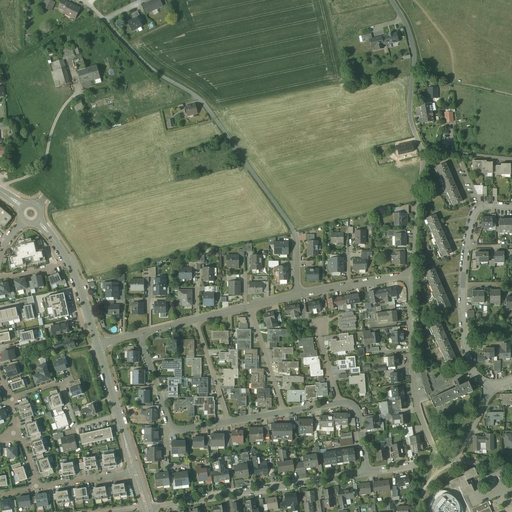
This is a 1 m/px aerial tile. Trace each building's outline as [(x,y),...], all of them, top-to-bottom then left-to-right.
[(47,0),(45,0),(43,7),(51,11),(54,3),(47,0)] [(151,0),(152,1),(143,6),(147,14),(153,11),(154,15),(158,13),(157,9),(163,6),(159,0),(151,0)] [(69,4),(62,1),(59,7),(66,11),(69,4)] [(80,9),(69,4),(66,11),(64,13),(65,14),(65,13),(71,16),(72,17),(75,19),(80,9)] [(137,11),(132,14),(135,20),(138,18),(140,17),(137,11)] [(135,20),(128,23),(133,31),(142,27),(138,18),(135,20)] [(385,36),(372,39),(371,34),(361,36),(362,42),(370,40),(372,48),(375,47),(376,50),(383,48),(383,46),(387,45),(385,36)] [(398,42),(397,37),(396,34),(392,35),(392,34),(388,35),(389,35),(385,36),(387,45),(392,43),(398,42)] [(82,58),(75,60),(76,64),(78,72),(85,69),(83,62),(82,58)] [(63,60),(49,64),(51,72),(58,70),(65,68),(63,60)] [(85,69),(78,72),(81,84),(100,79),(96,66),(85,69)] [(65,68),(58,70),(63,86),(70,84),(65,68)] [(58,70),(51,72),(56,88),(63,86),(58,70)] [(437,88),(428,88),(428,98),(437,98),(437,88)] [(430,104),(418,106),(420,116),(420,119),(419,119),(420,124),(421,123),(421,124),(434,122),(430,104)] [(195,105),(185,108),(188,117),(198,114),(195,105)] [(445,122),(453,122),(452,112),(444,113),(445,122)] [(411,144),(400,146),(401,155),(413,152),(411,144)] [(482,161),(472,161),(472,173),(483,173),(482,163),(482,161)] [(493,166),(492,162),(486,163),(482,163),(483,173),(483,174),(493,174),(493,173),(493,166)] [(462,202),(446,163),(436,168),(453,206),(462,202)] [(510,164),(501,164),(501,166),(501,174),(511,174),(511,171),(510,164)] [(483,187),(483,186),(473,186),(477,195),(483,195),(483,187)] [(401,214),(392,214),(392,215),(395,215),(396,226),(394,226),(407,226),(407,215),(409,214),(408,205),(401,207),(401,214)] [(11,216),(0,207),(0,226),(1,227),(2,226),(4,228),(11,219),(12,217),(11,216)] [(452,253),(436,215),(426,219),(442,257),(452,253)] [(491,215),(492,218),(481,218),(481,228),(492,228),(492,224),(496,224),(495,215),(491,215)] [(511,221),(511,220),(499,220),(499,233),(511,232),(511,221)] [(365,231),(355,231),(355,235),(356,235),(356,239),(355,239),(356,244),(365,244),(365,231)] [(341,233),(331,234),(331,238),(332,238),(332,242),(337,242),(337,245),(343,245),(343,237),(341,237),(341,233)] [(404,234),(395,234),(395,237),(396,246),(406,246),(406,238),(404,238),(404,234)] [(16,256),(9,258),(10,266),(15,265),(16,268),(26,266),(25,260),(31,259),(32,265),(42,263),(42,259),(45,258),(43,250),(38,251),(35,241),(18,245),(20,250),(15,251),(16,256)] [(276,243),(275,243),(275,245),(275,254),(287,254),(287,242),(283,242),(283,243),(276,243)] [(314,242),(308,242),(307,242),(307,256),(317,256),(317,242),(314,242)] [(404,252),(395,252),(395,253),(389,253),(389,259),(395,258),(395,265),(404,265),(404,252)] [(488,253),(476,253),(476,261),(476,263),(488,263),(488,253)] [(504,262),(504,253),(494,253),(494,260),(495,262),(504,262)] [(204,255),(196,257),(196,262),(196,265),(204,264),(204,255)] [(238,256),(227,256),(227,266),(238,266),(238,260),(238,259),(239,259),(239,258),(239,256),(238,256)] [(261,256),(251,256),(251,270),(261,270),(261,256)] [(365,260),(353,260),(353,270),(366,270),(365,260)] [(278,267),(275,267),(275,272),(279,272),(279,280),(288,280),(287,267),(278,267)] [(190,268),(180,268),(180,279),(191,278),(191,271),(191,269),(191,268),(190,268)] [(214,268),(204,268),(204,282),(214,282),(214,268)] [(451,307),(434,269),(425,273),(441,311),(451,307)] [(318,270),(306,270),(307,281),(319,281),(318,270)] [(58,273),(48,278),(52,286),(56,284),(57,285),(62,283),(62,281),(60,277),(58,273)] [(32,278),(32,281),(34,288),(39,287),(39,288),(44,287),(43,282),(42,282),(41,276),(32,278)] [(240,282),(236,282),(236,277),(226,278),(226,282),(230,282),(230,287),(229,287),(229,294),(240,294),(240,282)] [(25,279),(15,281),(17,291),(26,289),(27,289),(26,284),(25,279)] [(143,279),(135,279),(135,280),(132,280),(131,285),(133,285),(133,290),(144,290),(144,282),(144,279),(143,279)] [(166,279),(153,279),(154,295),(166,295),(166,279)] [(2,285),(0,285),(0,295),(10,294),(9,288),(8,283),(5,284),(5,283),(1,284),(2,285)] [(118,283),(104,283),(104,289),(106,289),(106,296),(112,296),(112,298),(118,298),(118,283)] [(262,283),(251,283),(251,294),(262,294),(262,283)] [(395,288),(386,289),(388,298),(391,297),(396,296),(395,288)] [(377,291),(378,299),(379,299),(384,298),(388,298),(386,289),(377,291)] [(192,306),(191,290),(179,291),(178,291),(178,299),(182,299),(182,306),(192,306)] [(377,291),(369,292),(370,302),(371,304),(376,303),(376,300),(379,299),(378,299),(377,291)] [(484,291),(472,291),(472,299),(474,299),(474,303),(484,302),(484,305),(487,305),(487,296),(484,296),(484,291)] [(496,291),(490,291),(490,303),(495,303),(495,304),(500,304),(500,291),(496,291)] [(205,293),(204,293),(204,302),(205,302),(206,306),(214,306),(214,293),(213,293),(205,293)] [(69,316),(64,294),(45,298),(50,320),(69,316)] [(354,295),(345,297),(346,305),(355,303),(355,304),(355,303),(355,301),(359,300),(358,294),(357,295),(354,295)] [(345,297),(336,298),(337,306),(338,306),(343,306),(346,305),(345,297)] [(336,298),(327,300),(328,301),(329,307),(329,309),(338,307),(338,306),(337,306),(336,298)] [(319,302),(308,304),(309,312),(313,312),(314,315),(317,314),(317,311),(320,310),(322,309),(321,304),(319,304),(319,302)] [(135,303),(133,303),(133,315),(143,314),(143,307),(144,307),(144,303),(143,303),(135,303)] [(166,303),(155,303),(155,313),(166,313),(166,303)] [(355,303),(346,305),(348,312),(356,311),(355,304),(355,303)] [(34,319),(31,305),(24,307),(26,316),(29,316),(30,319),(34,319)] [(298,305),(289,307),(290,313),(291,315),(297,314),(300,313),(298,305)] [(119,306),(109,306),(109,315),(113,315),(119,315),(119,306)] [(17,307),(11,309),(14,321),(20,319),(17,307)] [(11,309),(5,310),(8,322),(14,321),(11,309)] [(5,310),(0,311),(0,312),(2,323),(8,322),(5,310)] [(390,312),(387,312),(387,314),(388,319),(388,323),(397,322),(395,311),(390,312)] [(383,312),(379,313),(379,315),(378,315),(378,317),(379,320),(388,319),(387,314),(383,314),(383,312)] [(273,313),(264,315),(266,323),(268,323),(275,321),(273,313)] [(346,318),(343,318),(338,318),(339,323),(341,323),(342,326),(341,327),(341,329),(343,331),(355,329),(354,321),(356,321),(355,316),(354,317),(346,318)] [(67,323),(61,325),(62,334),(69,332),(68,327),(67,324),(67,323)] [(457,362),(441,324),(431,328),(447,366),(457,362)] [(54,326),(52,327),(54,336),(62,334),(61,325),(54,326)] [(18,338),(21,337),(20,334),(25,333),(24,330),(16,331),(18,338)] [(240,330),(239,330),(239,335),(237,335),(237,340),(251,340),(251,330),(248,330),(240,330)] [(287,330),(268,330),(268,342),(270,342),(270,348),(273,348),(277,348),(277,336),(288,336),(287,330)] [(25,333),(20,334),(21,337),(22,343),(35,340),(33,331),(25,333)] [(379,332),(370,333),(370,331),(363,332),(364,345),(369,344),(371,343),(371,344),(380,343),(379,332)] [(0,334),(0,342),(10,341),(9,332),(8,333),(0,334)] [(229,332),(212,332),(212,340),(221,340),(221,344),(229,344),(229,337),(229,332)] [(400,332),(392,332),(392,335),(391,335),(391,340),(392,340),(392,343),(403,342),(402,339),(403,339),(403,335),(402,335),(402,332),(400,332)] [(348,336),(347,337),(347,340),(340,341),(338,341),(338,342),(336,342),(336,340),(331,341),(331,346),(332,353),(338,352),(338,351),(345,350),(345,351),(353,350),(353,345),(352,336),(348,336)] [(311,338),(298,339),(299,345),(304,345),(304,351),(304,354),(300,354),(301,359),(303,358),(317,357),(316,351),(314,352),(313,345),(312,345),(311,338)] [(73,339),(64,342),(65,347),(67,350),(76,348),(73,339)] [(171,339),(154,339),(154,343),(156,343),(156,347),(155,347),(156,355),(159,355),(165,355),(164,345),(171,345),(171,339)] [(194,340),(182,340),(181,345),(186,345),(186,355),(194,355),(194,340)] [(251,340),(237,340),(237,350),(238,350),(246,350),(251,350),(251,340)] [(504,344),(502,344),(502,347),(503,348),(504,348),(504,349),(500,349),(500,358),(506,358),(506,360),(509,360),(509,358),(510,358),(510,345),(510,344),(504,344)] [(134,348),(126,348),(126,352),(128,352),(128,358),(129,358),(129,351),(134,351),(134,348)] [(277,348),(273,348),(273,359),(275,359),(275,362),(278,362),(282,362),(282,355),(293,355),(293,348),(277,348)] [(493,349),(487,349),(484,349),(484,358),(484,361),(489,361),(489,357),(493,357),(493,358),(494,358),(494,349),(493,349)] [(8,351),(2,352),(3,361),(15,359),(14,352),(14,350),(8,351)] [(237,350),(229,350),(229,354),(227,353),(226,353),(219,353),(219,358),(224,358),(224,361),(232,361),(232,369),(238,369),(238,350),(237,350)] [(251,350),(246,350),(246,355),(245,355),(245,360),(259,360),(259,356),(257,356),(257,350),(251,350)] [(134,351),(129,351),(129,358),(128,358),(128,363),(139,363),(139,351),(134,351)] [(346,360),(337,360),(337,365),(339,365),(339,369),(351,369),(351,373),(360,372),(360,367),(356,367),(355,356),(346,357),(346,360)] [(317,357),(303,358),(304,364),(310,363),(311,377),(317,376),(323,376),(322,371),(320,371),(319,361),(317,361),(317,357)] [(398,357),(389,357),(390,367),(398,366),(400,366),(399,362),(398,362),(398,357)] [(182,359),(174,359),(174,362),(169,362),(164,362),(163,368),(172,368),(172,369),(176,369),(176,378),(178,378),(182,378),(182,359)] [(186,359),(186,364),(193,364),(193,375),(201,375),(201,359),(194,359),(186,359)] [(63,361),(54,364),(57,372),(66,369),(65,365),(64,360),(63,361)] [(259,360),(245,360),(245,364),(246,364),(246,369),(252,369),(257,369),(257,363),(259,363),(259,360)] [(282,362),(278,362),(278,373),(287,373),(287,369),(298,369),(298,362),(282,362)] [(46,364),(38,367),(40,374),(33,376),(36,384),(51,379),(46,364)] [(9,367),(5,369),(9,378),(18,375),(15,367),(15,365),(9,367)] [(144,367),(134,367),(134,372),(134,379),(135,379),(135,384),(144,384),(144,372),(144,367)] [(232,369),(219,369),(219,373),(224,373),(224,386),(234,386),(234,374),(238,374),(238,369),(232,369)] [(257,369),(252,369),(252,374),(251,374),(251,379),(265,379),(265,376),(264,376),(264,369),(257,369)] [(429,381),(426,376),(427,375),(424,369),(419,372),(421,377),(420,377),(423,383),(422,383),(425,389),(424,389),(427,395),(432,393),(429,387),(430,387),(428,381),(429,381)] [(394,374),(390,374),(390,377),(391,383),(403,382),(402,373),(394,374)] [(364,374),(359,375),(360,376),(349,377),(349,385),(358,384),(359,394),(366,393),(364,374)] [(298,377),(283,376),(283,387),(291,387),(291,383),(304,383),(304,377),(298,377)] [(176,378),(168,378),(168,398),(178,398),(178,378),(176,378)] [(193,378),(192,378),(192,383),(199,383),(199,394),(200,394),(200,398),(207,397),(207,394),(208,394),(207,378),(201,378),(193,378)] [(265,379),(251,379),(251,384),(252,384),(252,389),(258,389),(264,389),(264,382),(265,382),(265,379)] [(13,383),(11,384),(13,391),(25,387),(23,380),(13,383)] [(452,391),(435,399),(435,398),(430,400),(435,409),(472,392),(468,382),(464,384),(464,385),(459,388),(452,391)] [(75,384),(73,385),(74,387),(73,388),(73,387),(69,389),(70,392),(71,392),(73,397),(83,394),(80,385),(79,383),(75,384)] [(327,384),(320,384),(320,383),(319,383),(315,383),(316,386),(316,394),(323,394),(323,396),(328,396),(327,384)] [(316,386),(311,386),(311,388),(305,389),(305,391),(306,400),(310,399),(310,398),(317,398),(316,394),(316,386)] [(403,386),(393,387),(394,397),(404,396),(403,386)] [(150,387),(140,387),(140,390),(140,398),(140,402),(145,402),(145,403),(149,403),(149,402),(150,396),(150,392),(150,387)] [(241,389),(231,389),(231,393),(230,393),(230,394),(232,394),(232,398),(237,398),(237,407),(237,406),(241,406),(241,407),(246,407),(246,398),(244,398),(244,394),(241,394),(241,389)] [(264,389),(258,389),(258,394),(257,394),(257,399),(258,399),(271,399),(271,395),(270,395),(270,389),(264,389)] [(305,391),(287,391),(287,395),(290,395),(290,402),(300,402),(300,395),(302,395),(302,401),(306,401),(306,400),(305,391)] [(50,404),(62,400),(61,397),(59,398),(58,395),(59,395),(58,394),(52,396),(48,398),(50,404)] [(511,394),(503,395),(503,400),(503,405),(511,405),(511,394)] [(200,398),(194,398),(194,405),(199,405),(199,403),(204,403),(204,405),(205,405),(205,404),(207,404),(207,415),(208,415),(214,415),(214,404),(213,404),(213,401),(213,398),(207,397),(200,398)] [(184,402),(184,401),(178,401),(178,404),(175,404),(175,413),(181,413),(181,412),(183,412),(183,410),(187,410),(187,407),(188,407),(188,417),(194,417),(194,405),(194,398),(186,398),(187,402),(184,402)] [(271,399),(258,399),(258,402),(258,407),(271,407),(271,399)] [(62,400),(50,404),(52,410),(53,410),(62,407),(60,403),(63,403),(62,400)] [(405,400),(396,401),(397,410),(406,409),(405,400)] [(97,403),(89,406),(89,409),(81,411),(83,418),(92,415),(100,412),(97,403)] [(20,407),(18,407),(20,414),(32,410),(30,404),(29,404),(20,407)] [(145,406),(141,406),(141,410),(147,410),(147,421),(157,421),(157,410),(153,410),(153,406),(145,406)] [(32,410),(20,414),(22,420),(25,419),(31,417),(34,416),(32,410)] [(503,413),(487,413),(487,426),(492,426),(492,421),(495,419),(503,419),(503,413)] [(65,414),(53,417),(58,430),(69,426),(65,414)] [(406,415),(397,416),(393,416),(393,418),(393,421),(393,425),(407,424),(406,415)] [(24,425),(26,431),(39,428),(37,421),(32,423),(26,425),(24,425)] [(291,425),(272,425),(272,430),(273,430),(273,435),(273,439),(285,439),(285,440),(292,440),(292,435),(292,429),(291,429),(291,425)] [(412,427),(404,428),(405,438),(410,437),(413,437),(412,427)] [(41,434),(39,428),(26,431),(28,438),(31,437),(36,435),(41,434)] [(111,428),(80,435),(82,445),(113,438),(111,428)] [(263,428),(251,429),(252,442),(264,441),(263,437),(263,428)] [(243,442),(243,431),(232,432),(232,434),(232,442),(233,442),(243,442)] [(486,438),(474,438),(474,448),(479,448),(478,443),(486,443),(487,450),(493,450),(493,434),(486,434),(486,438)] [(74,436),(69,437),(61,439),(64,452),(76,449),(77,449),(74,436)] [(413,437),(410,437),(411,445),(414,445),(419,444),(418,436),(413,437)] [(204,438),(193,438),(193,447),(200,447),(200,445),(204,445),(204,442),(204,438)] [(341,439),(339,440),(340,447),(353,445),(352,438),(341,439)] [(30,443),(32,449),(45,445),(43,439),(41,440),(32,443),(30,443)] [(401,444),(393,446),(395,459),(403,458),(402,453),(403,453),(401,444)] [(419,444),(414,445),(415,453),(424,452),(423,444),(419,444)] [(47,452),(45,445),(32,449),(34,456),(36,455),(42,453),(47,452)] [(17,458),(17,448),(8,448),(8,458),(17,458)] [(354,448),(323,453),(325,466),(343,463),(343,462),(349,461),(349,462),(355,461),(354,448)] [(285,449),(279,450),(280,458),(281,463),(287,462),(285,449)] [(385,450),(376,452),(377,458),(378,458),(378,461),(386,460),(386,454),(385,450)] [(115,453),(108,454),(110,467),(117,466),(117,464),(116,458),(115,453)] [(104,468),(110,467),(108,454),(102,455),(103,460),(104,466),(104,468)] [(316,455),(303,457),(304,463),(305,468),(310,468),(310,467),(317,466),(318,466),(316,455)] [(96,456),(90,457),(92,470),(98,469),(98,467),(97,461),(96,456)] [(259,456),(253,457),(256,476),(268,474),(267,470),(267,465),(261,466),(259,456)] [(36,461),(38,467),(51,464),(49,457),(44,459),(38,461),(36,461)] [(85,471),(92,470),(90,457),(83,458),(84,463),(85,469),(85,471)] [(218,461),(213,462),(214,466),(215,466),(216,469),(214,469),(215,472),(214,472),(215,483),(220,482),(220,481),(229,480),(228,470),(225,471),(225,468),(223,468),(222,461),(225,461),(224,457),(218,458),(218,461)] [(287,462),(281,463),(280,458),(276,459),(277,466),(281,465),(282,471),(294,470),(293,461),(287,462)] [(74,462),(67,463),(69,476),(76,474),(75,472),(74,466),(74,462)] [(63,476),(69,476),(67,463),(61,464),(62,468),(62,474),(63,476)] [(53,470),(51,464),(38,467),(40,474),(42,473),(48,471),(53,470)] [(247,466),(239,467),(239,466),(235,467),(237,478),(249,476),(247,466)] [(21,467),(14,470),(16,475),(17,475),(20,482),(27,479),(23,467),(21,467)] [(200,468),(196,469),(198,480),(207,478),(207,474),(206,469),(201,470),(200,468)] [(274,469),(267,470),(268,474),(269,478),(275,477),(274,469)] [(474,469),(463,473),(464,476),(466,481),(477,476),(474,469)] [(168,473),(161,474),(163,486),(167,486),(167,485),(170,485),(170,484),(168,476),(168,473)] [(181,473),(174,474),(175,480),(176,486),(179,486),(182,486),(181,473)] [(187,473),(181,473),(182,486),(186,485),(189,484),(187,473)] [(161,474),(155,475),(157,487),(160,486),(160,487),(163,486),(161,474)] [(408,475),(397,477),(399,485),(404,484),(404,485),(410,484),(408,475)] [(458,478),(449,482),(452,489),(458,487),(460,486),(464,495),(465,496),(474,492),(470,485),(468,486),(466,481),(464,476),(458,479),(458,478)] [(388,481),(383,482),(383,481),(378,482),(380,491),(385,490),(390,489),(388,481)] [(125,483),(119,484),(121,497),(127,496),(126,492),(125,486),(125,483)] [(119,484),(112,485),(114,498),(121,497),(119,484)] [(369,484),(359,485),(360,495),(361,495),(361,493),(366,493),(366,494),(371,494),(369,484)] [(106,486),(100,487),(102,500),(108,499),(108,495),(107,488),(106,486)] [(465,496),(464,495),(460,486),(458,487),(468,511),(472,511),(471,509),(465,496)] [(87,487),(81,488),(83,501),(89,500),(88,495),(87,489),(87,487)] [(100,487),(93,488),(95,496),(95,501),(102,500),(100,487)] [(81,488),(74,489),(76,502),(83,501),(81,488)] [(331,489),(323,490),(326,506),(333,505),(333,506),(334,506),(331,489)] [(68,490),(62,491),(64,504),(70,503),(70,498),(69,492),(68,490)] [(339,492),(338,492),(338,495),(340,509),(346,508),(345,499),(349,498),(349,499),(355,498),(354,494),(355,494),(354,493),(353,493),(352,490),(339,492)] [(62,491),(55,492),(56,494),(57,500),(58,505),(64,504),(62,491)] [(313,491),(306,492),(307,503),(312,503),(315,502),(313,491)] [(296,495),(289,496),(289,495),(285,495),(286,503),(286,506),(291,505),(292,511),(297,511),(297,507),(297,504),(296,495)] [(29,496),(18,498),(20,508),(31,506),(31,504),(29,496)] [(276,498),(266,500),(268,509),(273,508),(273,509),(278,508),(276,498)] [(11,499),(1,501),(2,511),(12,509),(12,508),(11,501),(11,499)] [(255,500),(246,501),(248,511),(256,509),(255,500)] [(240,502),(232,504),(233,511),(236,511),(241,511),(240,502)] [(491,511),(487,502),(482,505),(481,504),(478,505),(479,506),(471,509),(472,511),(491,511)]
